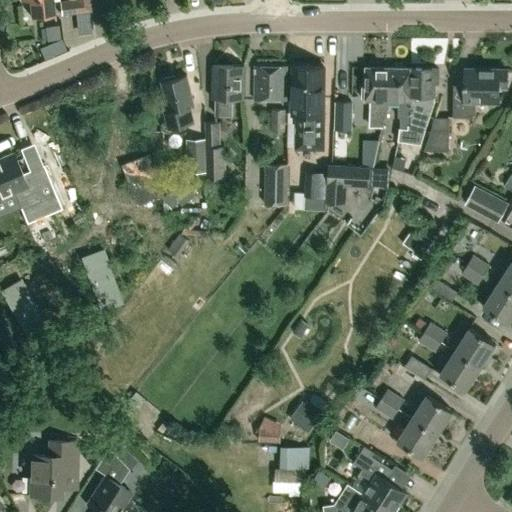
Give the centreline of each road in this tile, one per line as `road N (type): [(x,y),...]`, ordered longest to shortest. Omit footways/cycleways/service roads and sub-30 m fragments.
road 1 (residential): [(0,95),(139,41),(271,21)]
road 2 (residential): [(271,21),(511,21)]
